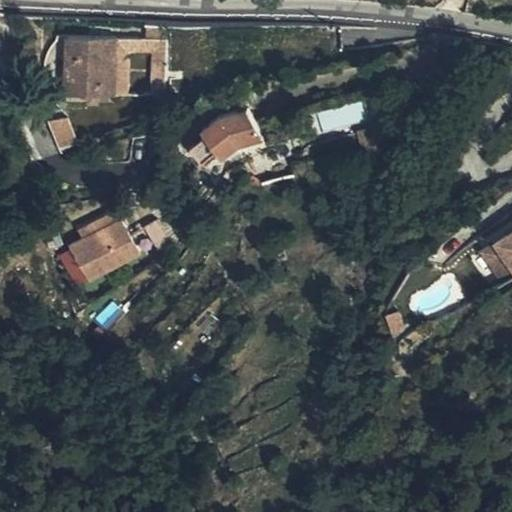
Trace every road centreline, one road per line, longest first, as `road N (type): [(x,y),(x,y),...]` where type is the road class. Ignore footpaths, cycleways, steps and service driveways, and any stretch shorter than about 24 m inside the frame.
road 1 (unclassified): [(97,0),(325,8),(511,31)]
road 2 (unknown): [(22,0),(37,49),(75,108),(154,127)]
